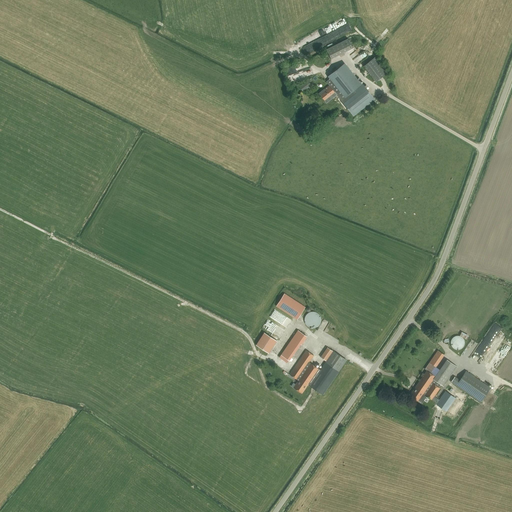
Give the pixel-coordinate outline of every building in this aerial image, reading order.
[(353,48),(348,39),(326,50),(331,59),(353,48)] [(376,82),(387,73),(374,57),(363,66),(376,82)] [(329,78),(326,81),(329,85),(337,95),(353,116),(375,99),(362,84),(361,85),(344,63),(328,76),(329,78)] [(289,74),(290,80),(312,75),(310,68),(289,74)] [(303,91),(311,86),(307,81),(299,87),(303,91)] [(324,89),(319,93),(326,103),(337,95),(329,85),(324,89)] [(276,306),(297,320),(305,307),(284,294),(276,306)] [(307,325),(309,327),(312,328),(314,328),(317,327),(319,326),(320,324),(321,321),(321,318),(320,315),(318,313),(315,312),(312,312),(309,312),(307,314),(305,317),(305,320),(305,323),(307,325)] [(496,335),(502,324),(496,320),(488,334),(492,336),(493,334),(496,335)] [(301,345),(307,337),(298,330),(281,355),(289,361),(300,344),(301,345)] [(268,353),(276,340),(264,332),(256,345),(268,353)] [(500,332),(495,338),(499,342),(505,336),(500,332)] [(454,348),(456,349),(459,349),(461,348),(464,346),(465,343),(464,341),(463,338),(461,337),(459,336),(456,336),(454,337),(452,339),(451,341),(451,344),(452,346),(454,348)] [(293,388),(301,393),(308,384),(323,394),(347,360),(333,351),(327,347),(320,357),(326,361),(320,370),(309,362),(314,356),(306,350),(289,374),(298,381),(293,388)] [(438,350),(425,369),(427,370),(410,395),(418,401),(422,403),(426,397),(436,404),(434,407),(453,420),(464,404),(445,391),(439,400),(434,397),(440,388),(439,387),(441,385),(443,386),(457,366),(447,359),(435,376),(430,373),(435,366),(435,367),(444,355),(438,350)] [(490,388),(486,385),(466,371),(459,380),(454,377),(451,382),(481,402),(490,388)]
